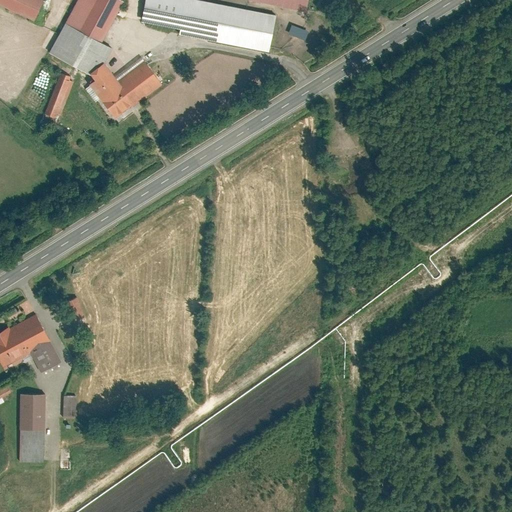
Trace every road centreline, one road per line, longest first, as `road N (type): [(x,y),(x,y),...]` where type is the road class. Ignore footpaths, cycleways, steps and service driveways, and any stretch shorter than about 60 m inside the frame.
road 1 (secondary): [(453,0),(0,283)]
road 2 (track): [(324,81),(352,153),(350,196)]
